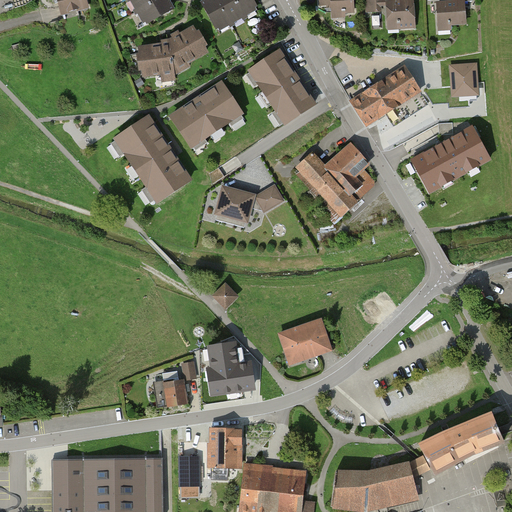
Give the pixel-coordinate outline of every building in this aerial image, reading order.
[(85,0),(58,0),(63,13),(87,7),(85,0)] [(173,10),(167,0),(129,0),(144,26),(173,10)] [(252,0),(211,0),(203,5),(219,35),(259,12),(252,0)] [(352,0),(320,0),(321,6),(333,5),(334,13),(353,11),(352,0)] [(381,11),(380,0),(365,0),(367,12),(381,11)] [(455,0),(456,2),(438,4),(440,25),(465,23),(464,2),(473,1),(473,0),(455,0)] [(413,2),(387,3),(389,24),(400,24),(400,30),(415,29),(413,2)] [(194,29),(169,42),(170,45),(140,49),(144,75),(161,73),(162,78),(175,75),(175,70),(207,52),(194,29)] [(280,53),(251,72),(285,123),(314,104),(280,53)] [(475,66),(452,68),(454,95),(477,94),(475,66)] [(350,104),(365,127),(386,114),(394,127),(429,105),(406,68),(350,104)] [(223,84),(172,118),(192,147),(242,114),(223,84)] [(149,118),(117,139),(158,201),(190,180),(149,118)] [(469,130),(411,161),(429,195),(487,165),(469,130)] [(313,155),(299,168),(328,200),(320,207),(334,223),(377,184),(363,169),(370,164),(352,144),(326,168),(313,155)] [(275,187),(256,198),(224,189),(218,214),(247,222),(251,208),(265,212),(284,201),(275,187)] [(226,285),(215,296),(226,308),(237,297),(226,285)] [(281,335),(291,364),(316,355),(312,342),(315,341),(317,344),(328,340),(321,321),(281,335)] [(211,381),(213,394),(253,388),(249,365),(237,367),(234,345),(211,348),(215,381),(211,381)] [(195,364),(183,366),(186,383),(198,380),(195,364)] [(183,379),(155,384),(159,409),(187,404),(183,379)] [(444,433),(421,445),(437,474),(468,455),(504,442),(493,412),(444,433)] [(241,429),(211,428),(209,480),(227,480),(227,467),(240,468),(241,429)] [(370,471),(336,472),(331,507),(368,511),(420,501),(414,477),(426,471),(431,469),(425,456),(419,458),(408,463),(370,471)] [(199,457),(180,457),(180,498),(189,498),(189,485),(199,485),(199,457)] [(163,511),(163,458),(52,460),(52,511),(163,511)] [(239,511),(250,511),(269,511),(273,470),(244,467),(239,511)] [(269,511),(310,511),(312,503),(303,502),(306,474),(273,470),(269,511)]
